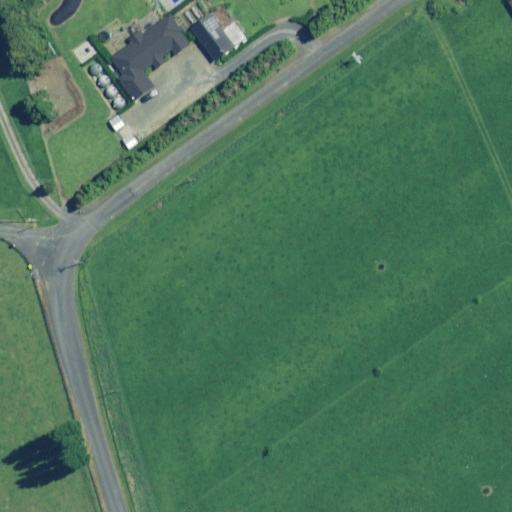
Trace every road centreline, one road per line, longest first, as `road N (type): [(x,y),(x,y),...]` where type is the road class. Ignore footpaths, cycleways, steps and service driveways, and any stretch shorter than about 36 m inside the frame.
road 1 (unclassified): [(406,0),(90,231),(71,257)]
road 2 (unclassified): [(71,257),(60,294),(125,511)]
